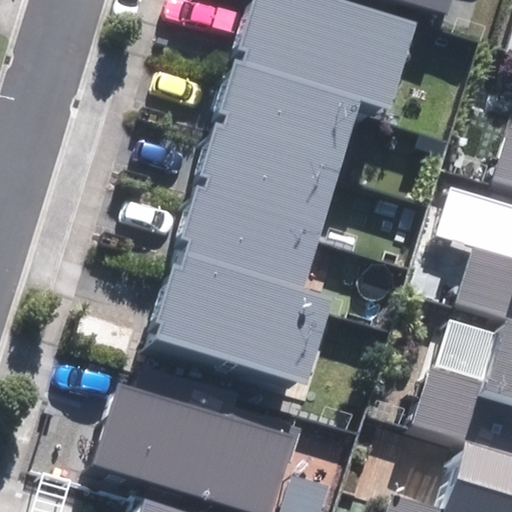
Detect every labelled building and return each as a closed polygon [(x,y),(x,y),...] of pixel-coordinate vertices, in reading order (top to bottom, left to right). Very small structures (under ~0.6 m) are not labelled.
[(159,340),(308,384),(333,300),(303,291),(361,99),(396,109),(421,23),(343,0),(251,0),(237,47),(247,50),(244,61),(235,59),(219,110),(229,113),(225,125),(216,123),(201,174),(208,176),(204,189),(197,187),(182,239),(191,242),(183,269),(174,267),(157,321),(164,323),(159,340)] [(396,0),(448,15),(452,0),(396,0)] [(511,511),(511,124),(489,199),(450,188),(436,237),(471,248),(455,302),(506,317),(501,334),(449,318),(416,427),(464,442),(444,509),(393,494),(387,511),(511,511)] [(94,464),(251,511),(273,511),(296,436),(119,382),(94,464)] [(281,511),(320,511),(330,486),(295,474),(281,511)] [(152,511),(113,501),(109,511),(152,511)]
